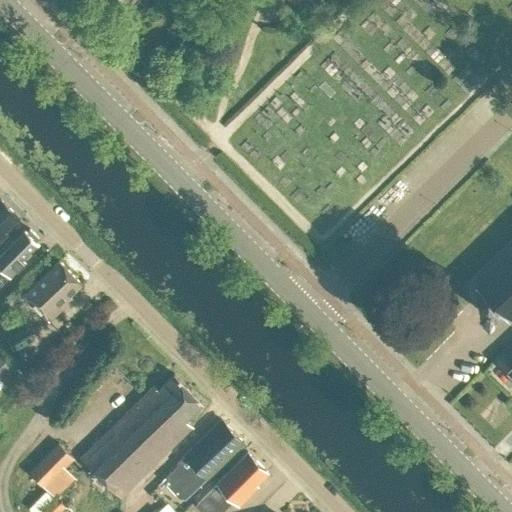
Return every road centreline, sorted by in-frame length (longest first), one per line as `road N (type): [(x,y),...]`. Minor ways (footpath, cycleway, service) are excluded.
road 1 (residential): [(340,511),(0,167)]
road 2 (secondary): [(304,310),(0,0)]
road 3 (residential): [(304,310),(511,109)]
road 4 (secondary): [(502,511),(304,310)]
